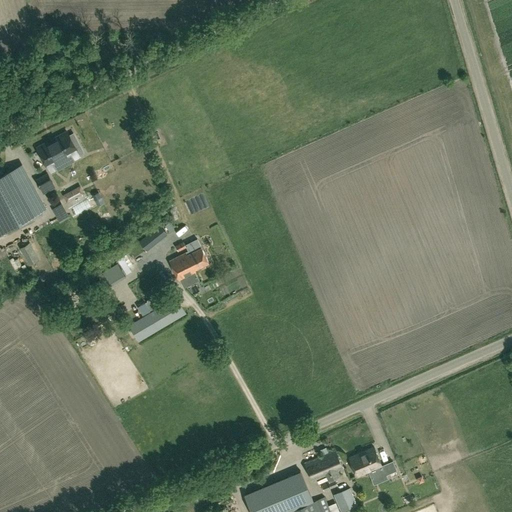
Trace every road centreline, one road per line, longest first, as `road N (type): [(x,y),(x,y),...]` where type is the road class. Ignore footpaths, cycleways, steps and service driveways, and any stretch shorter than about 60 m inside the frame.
road 1 (unclassified): [(123,511),(511,338)]
road 2 (unclassified): [(0,137),(294,0)]
road 3 (unclassified): [(511,190),(455,0)]
